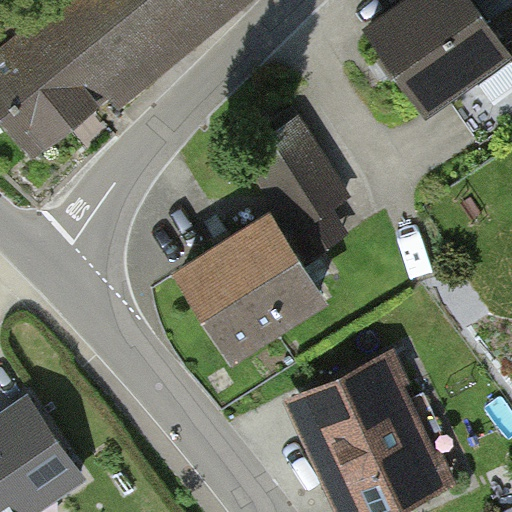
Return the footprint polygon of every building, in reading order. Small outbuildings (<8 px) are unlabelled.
[(38,0),(0,30),(0,99),(35,143),(216,0),(38,0)] [(511,55),(472,0),(412,0),(371,30),(427,108),(459,84),(496,134),(511,122),(511,55)] [(298,120),(247,151),(295,227),(346,196),(298,120)] [(269,216),(186,270),(237,349),(321,296),(269,216)] [(379,511),(444,482),(386,358),(300,399),(353,511),(379,511)] [(33,401),(0,422),(0,511),(27,511),(83,475),(33,401)]
